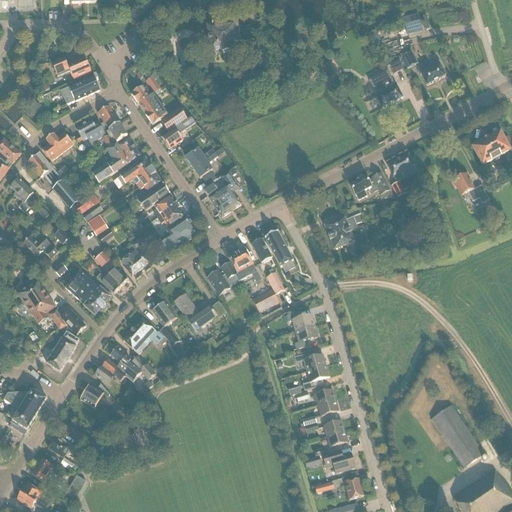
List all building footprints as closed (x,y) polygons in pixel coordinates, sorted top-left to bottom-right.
[(251,27),(238,29),(237,21),(206,27),(211,53),(222,51),(223,54),(231,53),(230,50),(242,48),(239,33),(242,32),(243,35),(252,33),(251,27)] [(418,65),(415,58),(412,53),(401,59),(404,64),(407,70),(418,65)] [(438,62),(436,58),(417,68),(426,87),(445,77),(440,67),(441,65),(439,63),(438,62)] [(88,66),(85,59),(68,67),(65,61),(52,66),(58,78),(70,73),(74,81),(91,73),(90,71),(91,71),(89,66),(88,66)] [(49,69),(46,61),(38,64),(41,72),(49,69)] [(389,66),(392,73),(403,67),(400,61),(389,66)] [(337,73),(330,63),(324,68),(330,78),(337,73)] [(174,81),(189,78),(186,65),(172,69),(173,75),(174,81)] [(297,80),(302,77),(298,70),(293,73),(297,80)] [(395,87),(387,72),(369,82),(377,97),(376,97),(382,110),(403,99),(396,87),(395,87)] [(100,92),(93,78),(61,93),(67,107),(75,103),(100,92)] [(155,97),(162,93),(153,79),(146,83),(155,97)] [(49,91),(47,83),(41,85),(44,93),(49,91)] [(143,88),(131,96),(138,106),(150,98),(143,88)] [(150,98),(138,106),(139,106),(146,116),(145,116),(151,112),(157,108),(160,106),(153,96),(150,99),(150,98)] [(41,106),(36,102),(26,115),(32,119),(41,106)] [(145,116),(152,127),(167,116),(160,106),(157,108),(151,112),(145,116)] [(107,134),(120,126),(109,108),(98,114),(104,124),(102,125),(107,134)] [(161,123),(168,133),(186,120),(179,111),(161,123)] [(195,125),(191,119),(184,124),(188,129),(195,125)] [(94,126),(91,121),(76,129),(83,142),(88,139),(91,144),(99,139),(105,136),(98,123),(94,126)] [(168,133),(170,135),(163,140),(166,146),(169,150),(174,147),(175,147),(183,142),(179,136),(185,132),(181,124),(168,133)] [(117,144),(127,137),(120,126),(107,134),(114,145),(117,144)] [(504,139),(500,132),(490,138),(489,138),(482,141),(483,142),(472,148),(482,167),(511,151),(511,150),(511,142),(509,137),(504,139)] [(74,146),(64,134),(57,139),(54,136),(46,142),(49,146),(42,151),(51,163),(74,146)] [(113,145),(108,137),(103,140),(107,148),(113,145)] [(0,159),(7,165),(9,162),(12,165),(21,155),(4,140),(0,144),(0,159)] [(120,148),(117,144),(106,151),(114,162),(108,166),(93,176),(99,185),(141,157),(130,142),(120,148)] [(193,170),(215,155),(212,150),(202,157),(198,152),(186,160),(193,170)] [(43,177),(49,185),(59,177),(40,154),(28,164),(40,179),(43,177)] [(218,159),(215,155),(193,170),(200,180),(212,172),(208,165),(218,159)] [(408,156),(387,167),(393,178),(402,174),(405,180),(417,173),(408,156)] [(6,166),(7,165),(0,159),(0,162),(0,163),(0,162),(0,182),(10,169),(6,166)] [(148,178),(155,174),(151,168),(145,160),(131,170),(120,177),(113,182),(118,190),(125,185),(126,185),(133,180),(134,180),(133,178),(135,176),(143,171),(148,178)] [(218,179),(229,172),(225,166),(213,174),(218,179)] [(69,176),(63,169),(58,173),(64,180),(69,176)] [(157,176),(155,174),(148,178),(143,171),(135,176),(133,178),(134,180),(133,180),(141,192),(144,189),(148,194),(162,185),(157,176)] [(229,173),(224,177),(229,186),(228,187),(218,193),(225,204),(232,213),(241,206),(233,194),(240,189),(229,173)] [(390,192),(381,174),(372,178),(373,180),(368,182),(366,178),(350,186),(355,196),(358,202),(367,197),(364,192),(376,186),(381,197),(382,196),(384,200),(393,199),(390,192)] [(468,182),(465,176),(455,182),(458,188),(457,189),(461,198),(468,194),(472,203),(479,199),(482,205),(489,201),(481,187),(475,190),(470,182),(468,182)] [(18,180),(10,189),(16,194),(14,196),(19,201),(19,200),(23,204),(19,208),(25,214),(27,216),(35,208),(33,205),(28,201),(33,195),(18,180)] [(52,191),(70,211),(80,201),(63,182),(52,191)] [(398,198),(404,195),(397,182),(391,185),(398,198)] [(213,185),(203,192),(208,199),(218,192),(213,185)] [(170,196),(163,186),(147,197),(143,192),(135,198),(145,212),(170,196)] [(81,217),(81,216),(93,208),(100,203),(93,194),(87,198),(74,208),(81,217)] [(232,213),(225,204),(219,195),(210,202),(222,219),(232,213)] [(153,214),(158,220),(167,213),(166,211),(176,205),(170,196),(154,208),(157,211),(153,214)] [(167,213),(158,220),(162,226),(165,223),(169,230),(186,219),(180,210),(180,209),(177,204),(176,205),(166,211),(167,213)] [(93,209),(93,208),(81,216),(86,223),(97,215),(103,211),(98,205),(93,209)] [(364,223),(361,216),(363,215),(361,209),(344,213),(347,221),(346,222),(345,220),(324,227),(334,252),(354,243),(350,233),(358,230),(356,226),(364,223)] [(43,210),(39,214),(45,220),(50,216),(43,210)] [(108,230),(103,222),(100,217),(88,224),(91,230),(96,238),(108,230)] [(200,237),(188,219),(167,233),(169,237),(158,245),(160,247),(165,256),(177,248),(179,251),(187,246),(192,242),(200,237)] [(135,234),(141,231),(136,224),(131,227),(135,234)] [(75,233),(70,227),(67,230),(71,236),(75,233)] [(70,240),(62,231),(55,237),(63,246),(70,240)] [(36,233),(30,239),(30,238),(23,246),(37,259),(44,253),(46,255),(45,255),(51,261),(58,254),(52,248),(50,247),(50,246),(43,239),(36,233)] [(160,240),(156,233),(146,240),(147,241),(144,243),(147,248),(160,240)] [(277,233),(265,239),(281,268),(282,268),(285,275),(295,269),(292,263),(293,262),(277,233)] [(98,239),(103,246),(107,244),(102,237),(98,239)] [(155,261),(138,241),(132,247),(136,252),(122,264),(125,268),(124,268),(132,279),(150,264),(155,261)] [(272,260),(262,241),(252,247),(262,265),(272,260)] [(238,276),(236,277),(239,283),(257,273),(245,250),(229,259),(238,276)] [(111,260),(104,253),(95,261),(102,268),(111,260)] [(89,275),(95,267),(89,262),(83,269),(89,275)] [(53,272),(59,278),(66,271),(61,264),(53,272)] [(218,273),(207,280),(219,298),(230,290),(229,289),(239,283),(229,265),(221,269),(225,276),(222,278),(218,273)] [(114,296),(128,282),(116,270),(106,280),(101,275),(97,279),(114,296)] [(85,307),(99,290),(79,273),(65,289),(75,298),(85,307)] [(285,291),(276,274),(267,279),(276,296),(285,291)] [(50,317),(48,314),(56,308),(38,283),(18,296),(32,318),(33,317),(39,326),(48,320),(50,322),(52,320),(50,317)] [(100,289),(99,290),(85,307),(84,308),(95,318),(101,310),(102,311),(106,307),(105,306),(111,299),(100,289)] [(252,301),(259,315),(279,304),(272,291),(252,301)] [(210,310),(199,317),(195,311),(195,310),(186,296),(175,304),(196,333),(216,319),(210,310)] [(165,304),(152,313),(164,330),(160,332),(172,348),(179,343),(167,327),(177,320),(165,304)] [(50,317),(52,320),(59,331),(66,328),(68,326),(69,328),(78,320),(70,311),(61,320),(56,312),(50,317)] [(295,333),(315,328),(311,317),(298,320),(297,315),(286,318),(288,324),(292,322),(295,333)] [(86,328),(78,320),(69,328),(68,326),(66,328),(67,327),(76,337),(86,328)] [(142,321),(133,331),(139,336),(138,337),(148,346),(158,334),(142,321)] [(318,339),(315,328),(295,333),(298,344),(294,345),(296,351),(306,348),(304,342),(318,339)] [(139,336),(133,331),(123,342),(138,356),(148,346),(138,337),(139,336)] [(79,342),(67,334),(63,340),(52,356),(44,351),(38,359),(47,364),(46,365),(60,373),(66,364),(70,358),(76,348),(75,348),(79,342)] [(210,350),(205,342),(199,346),(204,354),(210,350)] [(127,376),(125,378),(134,384),(141,374),(133,368),(128,364),(130,362),(126,358),(127,357),(117,349),(111,357),(120,365),(117,369),(127,376)] [(191,361),(187,355),(181,359),(185,364),(191,361)] [(307,373),(326,368),(323,357),(310,361),(308,355),(298,358),(300,364),(304,363),(307,373)] [(146,368),(138,359),(132,363),(144,377),(148,382),(156,376),(148,366),(146,368)] [(125,378),(116,368),(108,361),(95,377),(108,387),(114,379),(120,383),(126,379),(125,378)] [(329,379),(326,368),(307,373),(310,384),(306,385),(307,391),(318,389),(316,383),(329,379)] [(152,388),(149,383),(144,387),(147,392),(152,388)] [(98,391),(90,386),(80,401),(95,410),(104,396),(108,399),(109,396),(101,386),(98,391)] [(318,407),(336,402),(333,392),(315,397),(318,407)] [(47,401),(35,393),(8,395),(4,402),(13,407),(7,417),(13,421),(12,423),(27,432),(47,401)] [(298,404),(309,400),(307,394),(296,397),(298,404)] [(116,411),(120,408),(114,400),(110,404),(116,411)] [(339,413),(336,402),(318,407),(321,418),(339,413)] [(464,470),(484,456),(451,408),(431,421),(464,470)] [(315,418),(303,421),(300,422),(301,428),(305,427),(316,424),(315,418)] [(327,438),(345,433),(342,423),(324,428),(327,438)] [(318,431),(317,425),(305,428),(307,434),(318,431)] [(348,444),(345,433),(327,438),(330,449),(348,444)] [(56,440),(49,450),(63,459),(67,453),(74,458),(77,453),(56,440)] [(314,452),(316,458),(326,455),(324,449),(314,452)] [(355,470),(351,455),(340,459),(338,452),(322,457),(326,470),(334,468),(336,475),(355,470)] [(312,460),(314,468),(321,466),(319,458),(312,460)] [(74,465),(64,460),(61,466),(70,471),(74,465)] [(46,485),(56,470),(42,461),(33,476),(46,485)] [(67,481),(70,476),(62,471),(59,476),(67,481)] [(511,511),(511,498),(495,473),(453,501),(460,511),(501,511),(505,510),(506,511),(511,511)] [(75,501),(86,483),(76,477),(65,495),(75,501)] [(363,498),(358,481),(345,484),(350,501),(363,498)] [(335,490),(333,484),(321,487),(323,493),(335,490)] [(24,491),(23,492),(17,501),(26,506),(25,507),(30,510),(30,509),(32,510),(34,505),(44,511),(49,503),(40,497),(42,494),(29,485),(25,491),(24,491)]
